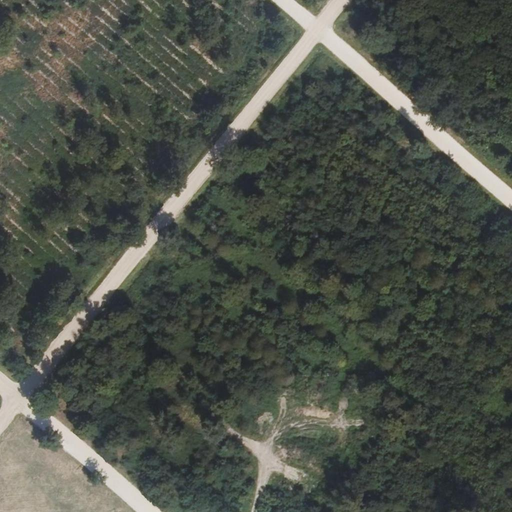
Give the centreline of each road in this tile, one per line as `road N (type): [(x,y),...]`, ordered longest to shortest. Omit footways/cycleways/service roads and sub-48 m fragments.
road 1 (track): [(0,422),(342,0)]
road 2 (track): [(511,204),(277,0)]
road 3 (track): [(148,511),(0,381)]
